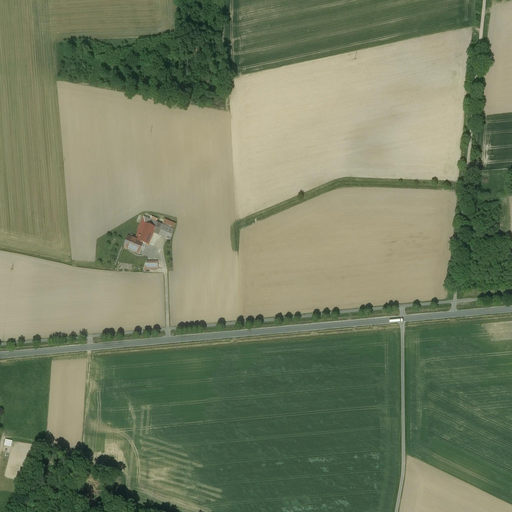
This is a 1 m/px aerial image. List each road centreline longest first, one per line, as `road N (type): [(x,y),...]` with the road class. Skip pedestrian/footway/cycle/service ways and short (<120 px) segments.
road 1 (secondary): [(511,309),(0,355)]
road 2 (track): [(484,0),(454,302)]
